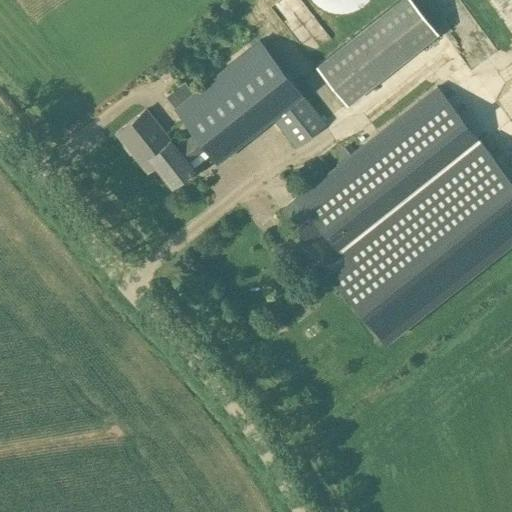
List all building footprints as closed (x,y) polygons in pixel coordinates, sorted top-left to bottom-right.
[(299,0),(273,0),(282,17),(303,6),(299,0)] [(312,0),(313,1),(324,9),(332,12),(340,13),(349,11),(359,6),(363,2),(365,0),(312,0)] [(411,0),(398,0),(315,66),(347,106),(438,33),(411,0)] [(175,148),(169,140),(145,110),(115,133),(124,143),(122,145),(129,154),(131,152),(141,165),(149,158),(171,186),(192,169),(187,163),(205,149),(217,163),(272,119),(295,148),(325,124),(302,95),(259,40),(193,92),(184,81),(163,97),(172,108),(193,134),(175,148)] [(324,233),(349,266),(491,154),(436,86),(279,210),(306,244),(324,233)] [(511,244),(511,180),(491,154),(349,266),(331,281),(383,347),(511,244)]
